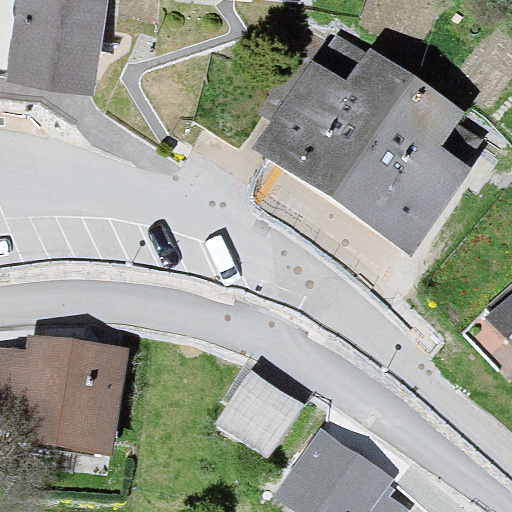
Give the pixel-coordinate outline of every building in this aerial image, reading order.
[(108,0),(13,0),(3,69),(96,83),(108,0)] [(464,109),(368,47),(347,80),(312,59),(252,147),(412,256),(471,168),(440,145),(464,109)] [(511,318),(494,334),(511,355),(511,318)] [(33,360),(0,354),(0,452),(104,470),(122,361),(35,347),(33,360)] [(303,418),(253,386),(219,439),(269,471),(303,418)] [(376,511),(389,495),(323,448),(279,509),(283,511),(376,511)]
